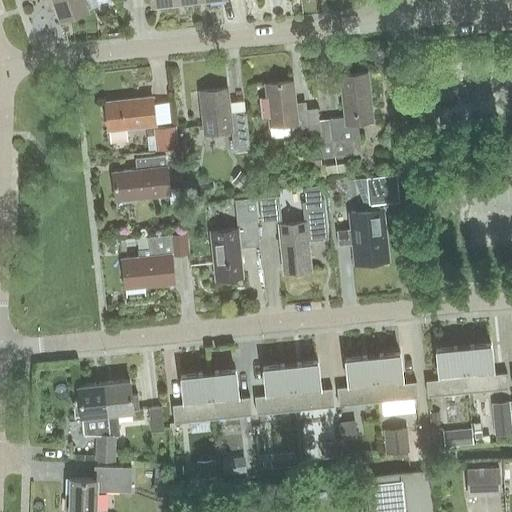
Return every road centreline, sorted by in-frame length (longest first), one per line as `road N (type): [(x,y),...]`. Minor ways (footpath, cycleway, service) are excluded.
road 1 (residential): [(0,347),(511,299)]
road 2 (residential): [(1,64),(390,21)]
road 3 (residential): [(0,208),(1,64)]
road 4 (residential): [(390,21),(511,8)]
